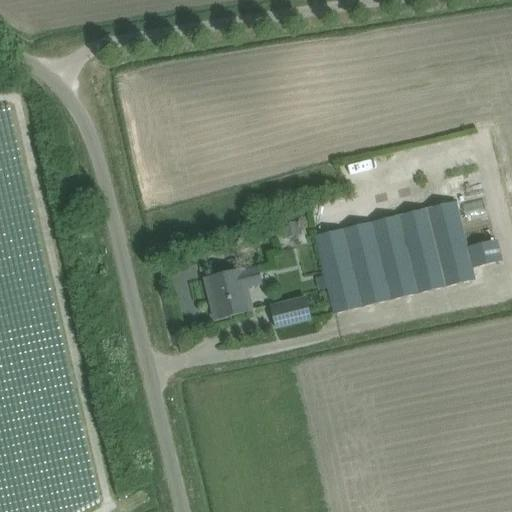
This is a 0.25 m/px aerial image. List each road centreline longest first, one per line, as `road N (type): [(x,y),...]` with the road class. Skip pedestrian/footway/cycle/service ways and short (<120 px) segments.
road 1 (unclassified): [(183,511),(70,51)]
road 2 (unclassified): [(70,51),(376,0)]
